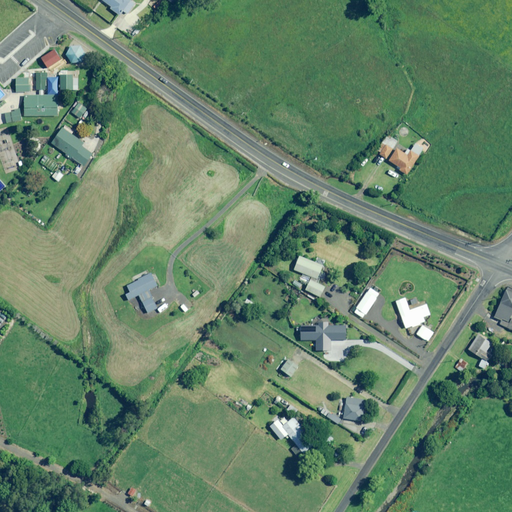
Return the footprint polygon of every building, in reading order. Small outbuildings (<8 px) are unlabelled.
[(101,0),(102,0),(111,7),(110,9),(118,15),(121,10),(127,14),(135,4),(129,0),(101,0)] [(71,45),(65,59),(79,65),(81,61),(82,59),(86,51),(71,45)] [(48,75),(38,76),(39,92),(49,92),(48,75)] [(80,77),(62,78),(63,94),(80,93),(80,77)] [(31,81),(17,82),(18,97),(31,96),(31,81)] [(26,99),(27,120),(56,119),(55,98),(26,99)] [(87,109),(79,103),(72,113),(79,118),(87,109)] [(21,113),(7,114),(9,127),(23,126),(21,113)] [(52,144),(65,153),(63,156),(72,161),(73,160),(84,166),(92,154),(82,147),(84,143),(62,129),(52,144)] [(392,138),(387,135),(376,153),(386,159),(397,141),(392,138)] [(404,154),(397,149),(389,161),(400,168),(399,170),(407,175),(419,156),(407,149),(404,154)] [(83,168),(78,165),(73,172),(78,175),(83,168)] [(64,175),(58,170),(52,177),(59,182),(64,175)] [(323,266),(299,256),(294,270),(303,274),(300,281),(308,284),(305,291),(321,297),(325,287),(316,283),(323,266)] [(157,286),(150,274),(127,286),(130,292),(125,295),(128,301),(138,296),(148,313),(157,309),(148,291),(157,286)] [(295,280),(292,285),(300,289),(303,285),(295,280)] [(379,295),(370,288),(354,312),(363,319),(379,295)] [(511,290),(507,288),(494,318),(501,321),(499,325),(511,330),(511,290)] [(410,311),(405,298),(396,302),(406,329),(425,322),(423,318),(430,315),(426,305),(410,311)] [(329,326),(329,321),(319,321),(319,326),(300,326),(300,341),(316,341),(316,351),(331,351),(331,340),(346,340),(346,326),(329,326)] [(433,332),(422,326),(417,334),(427,341),(433,332)] [(490,343),(478,335),(468,349),(480,358),(490,343)] [(299,367),(288,359),(281,370),(291,377),(299,367)] [(468,364),(461,359),(455,367),(462,373),(468,364)] [(365,400),(346,397),(343,419),(362,422),(365,400)] [(248,403),(245,409),(251,412),(254,407),(248,403)] [(342,420),(330,412),(326,417),(339,425),(342,420)] [(296,457),(302,452),(304,455),(316,445),(300,425),(294,417),(283,426),(278,420),(270,427),(281,440),(288,435),(296,445),(290,449),(296,457)] [(334,439),(329,436),(324,442),(329,445),(334,439)] [(171,461),(161,455),(136,494),(146,500),(171,461)] [(170,511),(192,478),(172,466),(151,499),(170,511)] [(136,492),(131,489),(127,496),(132,499),(136,492)]
